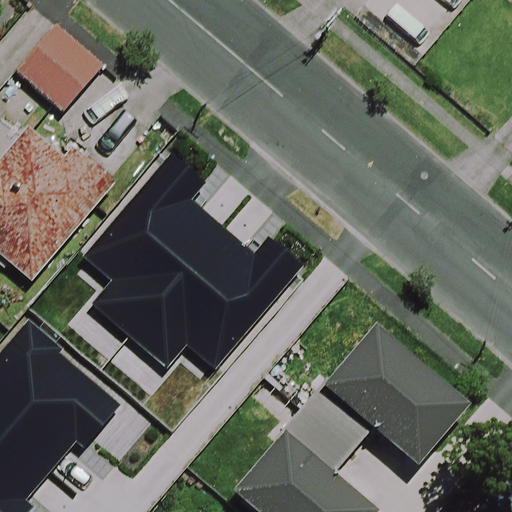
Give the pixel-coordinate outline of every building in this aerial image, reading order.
[(99,72),(55,33),(14,81),(58,119),(99,72)] [(102,198),(24,134),(0,162),(0,264),(28,288),(102,198)] [(115,390),(139,410),(161,382),(155,377),(221,295),(186,267),(199,251),(153,214),(70,318),(75,322),(45,361),(102,407),(115,390)] [(377,511),(402,484),(296,395),(233,470),(282,511),(377,511)] [(134,511),(151,493),(96,446),(46,505),(53,511),(134,511)]
